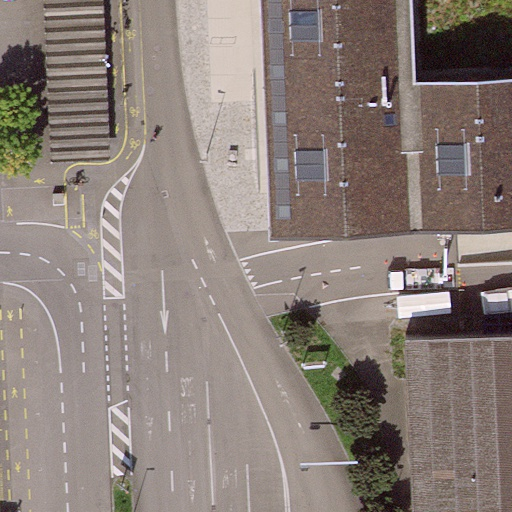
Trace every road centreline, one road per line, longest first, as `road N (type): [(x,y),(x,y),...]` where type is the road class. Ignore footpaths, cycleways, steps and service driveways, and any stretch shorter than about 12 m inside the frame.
road 1 (secondary): [(321,511),(274,368),(202,231),(167,191)]
road 2 (secondary): [(167,191),(160,254),(172,511)]
road 3 (secondary): [(167,191),(148,0)]
